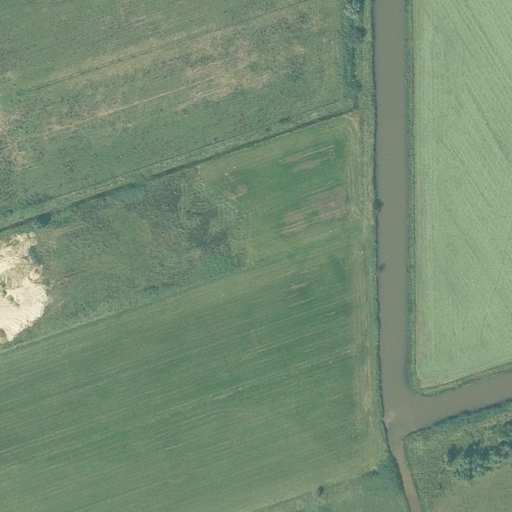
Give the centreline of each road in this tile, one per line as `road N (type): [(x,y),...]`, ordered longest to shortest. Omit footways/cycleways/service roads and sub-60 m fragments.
road 1 (residential): [(303,334),(153,355),(0,433)]
road 2 (residential): [(0,363),(129,306),(210,295)]
road 3 (residential): [(0,218),(176,162)]
road 4 (residential): [(265,133),(295,283)]
road 5 (residential): [(176,162),(210,295)]
road 6 (residential): [(252,0),(252,70),(265,133)]
